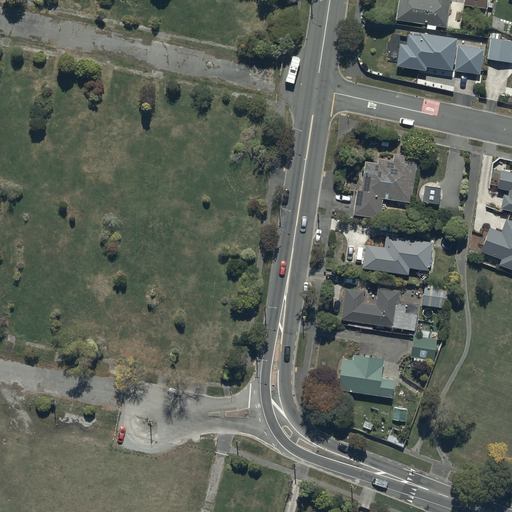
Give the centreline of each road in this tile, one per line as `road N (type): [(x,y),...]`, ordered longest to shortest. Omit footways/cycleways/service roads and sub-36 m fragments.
road 1 (tertiary): [(315,88),(275,366),(280,415),(309,446),(483,511)]
road 2 (track): [(315,88),(0,16)]
road 3 (track): [(0,372),(194,414),(276,403)]
road 4 (residential): [(511,131),(315,88)]
